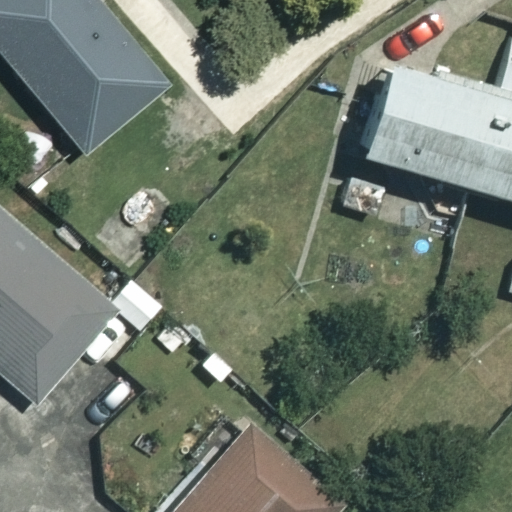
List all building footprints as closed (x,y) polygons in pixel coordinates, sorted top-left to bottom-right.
[(0,0),(0,59),(72,151),(160,81),(96,0),(0,0)] [(511,90),(377,51),(350,144),(511,190),(511,90)] [(307,168),(264,159),(255,201),(298,210),(307,168)] [(133,199),(101,234),(131,261),(163,226),(133,199)] [(125,267),(102,293),(0,205),(0,374),(30,400),(69,355),(83,367),(124,320),(133,328),(160,297),(125,267)] [(327,511),(338,499),(243,420),(165,511),(327,511)]
